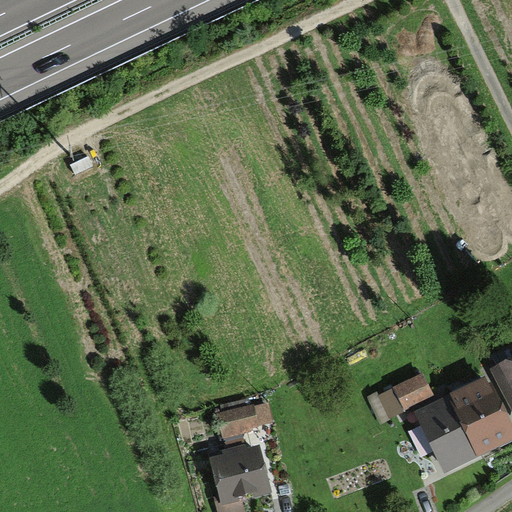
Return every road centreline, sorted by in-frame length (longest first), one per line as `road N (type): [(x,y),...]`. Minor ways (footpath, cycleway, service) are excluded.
road 1 (track): [(362,0),(80,132),(0,188)]
road 2 (motorway): [(0,78),(165,0)]
road 3 (track): [(452,0),(511,120)]
